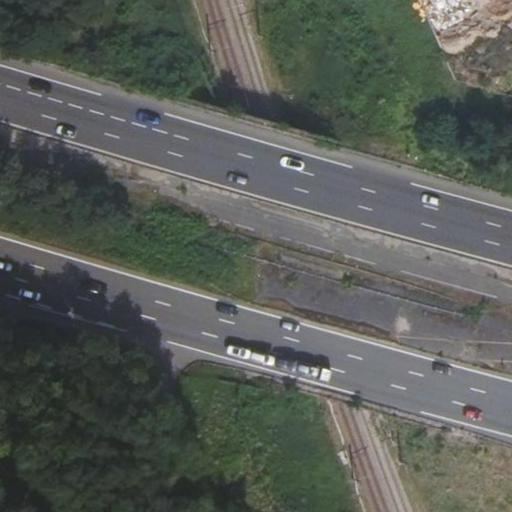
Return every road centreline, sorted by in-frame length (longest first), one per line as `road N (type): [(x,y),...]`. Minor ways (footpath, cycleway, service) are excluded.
road 1 (motorway): [(0,263),(511,410)]
road 2 (motorway): [(511,236),(0,92)]
road 3 (track): [(179,318),(166,400),(175,445),(220,511)]
